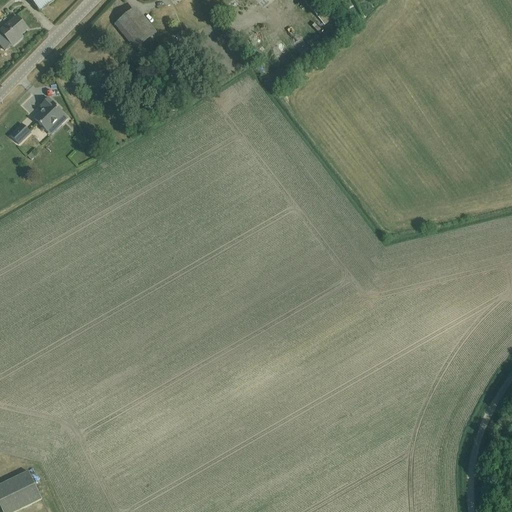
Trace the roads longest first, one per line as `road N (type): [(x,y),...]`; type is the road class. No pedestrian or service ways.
road 1 (track): [(470,511),(474,442),(511,381)]
road 2 (tertiary): [(0,95),(93,0)]
